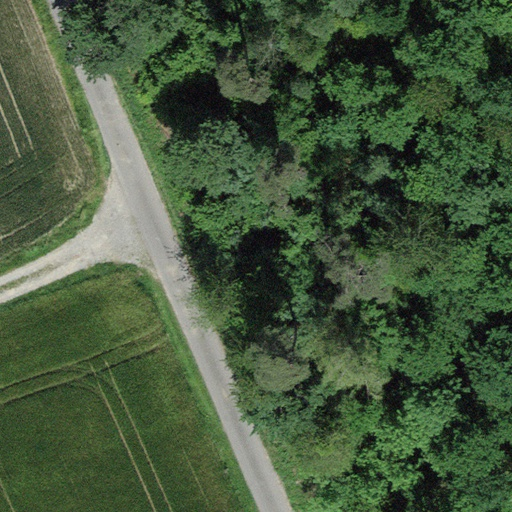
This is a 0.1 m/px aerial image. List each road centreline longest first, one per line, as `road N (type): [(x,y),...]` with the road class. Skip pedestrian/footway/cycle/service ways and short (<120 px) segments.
road 1 (track): [(71,0),(155,221),(287,511)]
road 2 (track): [(0,279),(155,221)]
